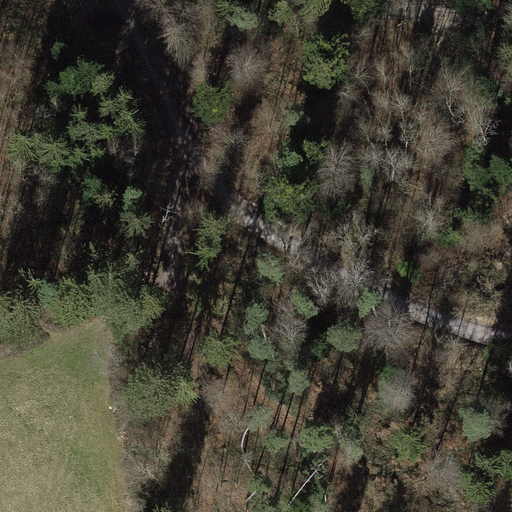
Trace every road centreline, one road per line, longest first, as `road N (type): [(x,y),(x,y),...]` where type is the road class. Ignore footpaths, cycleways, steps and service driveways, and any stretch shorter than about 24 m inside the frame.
road 1 (track): [(118,0),(182,137),(256,223),(367,292),(471,334),(511,341)]
road 2 (track): [(170,280),(262,399),(389,511)]
road 3 (track): [(289,0),(439,30),(511,23)]
road 4 (track): [(182,137),(170,280),(114,326)]
road 5 (track): [(206,511),(184,300)]
